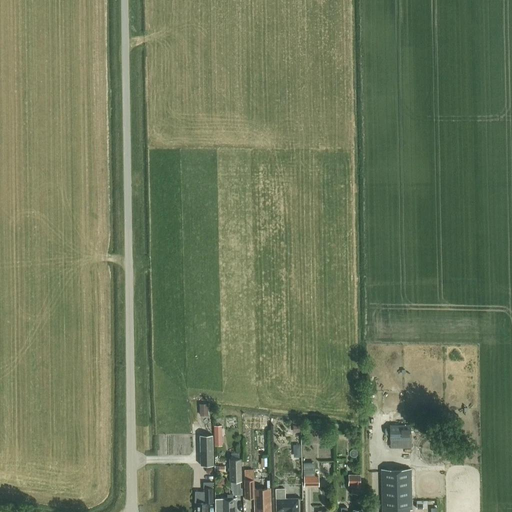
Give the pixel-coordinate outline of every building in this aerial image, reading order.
[(208,404),(199,404),(200,416),(208,415),(208,404)] [(266,429),(266,417),(245,417),(245,429),(266,429)] [(214,445),(222,445),(222,429),(222,425),(214,426),(214,445)] [(390,425),(390,440),(411,440),(411,425),(390,425)] [(201,466),(213,465),(212,435),(200,435),(201,466)] [(240,459),(228,459),(229,481),(230,481),(230,489),(232,491),(232,495),(241,494),(241,488),(239,488),(239,481),(241,481),(240,459)] [(382,511),(409,511),(410,509),(412,509),(411,469),(381,469),(382,511)] [(303,475),(303,485),(318,485),(318,474),(303,475)] [(360,494),(360,474),(347,474),(347,486),(351,486),(351,494),(360,494)] [(223,477),(219,477),(216,480),(216,484),(219,487),(223,487),(226,484),(226,480),(223,477)] [(254,479),(244,480),(245,498),(254,498),(255,498),(254,488),(254,479)] [(195,492),(195,510),(196,510),(195,511),(206,511),(207,503),(212,503),(212,488),(212,483),(204,483),(204,488),(204,492),(195,492)] [(255,498),(254,498),(254,511),(270,511),(271,504),(270,488),(254,488),(255,498)] [(285,511),(298,511),(298,498),(285,498),(285,489),(276,489),(277,511),(285,511)] [(236,511),(236,498),(215,498),(215,511),(236,511)]
